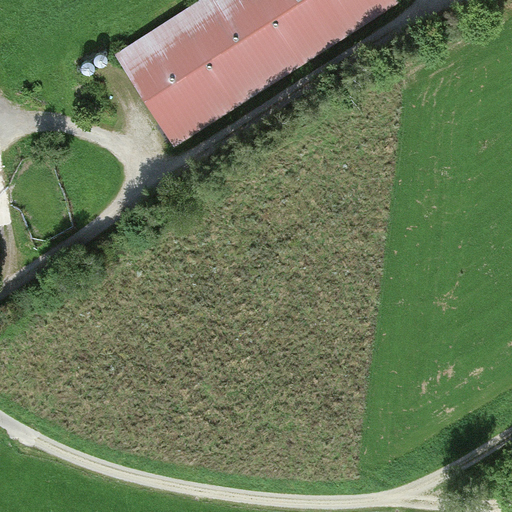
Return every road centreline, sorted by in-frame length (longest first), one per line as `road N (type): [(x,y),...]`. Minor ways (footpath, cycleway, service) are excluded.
road 1 (track): [(0,420),(62,456),(129,477),(235,500),(330,507),(381,504),(434,483),(511,435)]
road 2 (unclassified): [(0,295),(446,0)]
road 3 (track): [(381,504),(511,510)]
